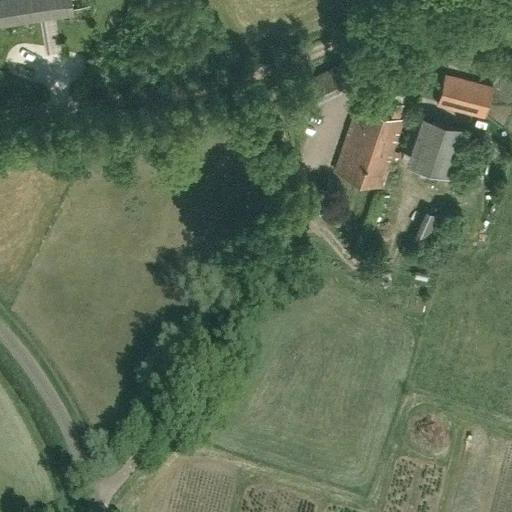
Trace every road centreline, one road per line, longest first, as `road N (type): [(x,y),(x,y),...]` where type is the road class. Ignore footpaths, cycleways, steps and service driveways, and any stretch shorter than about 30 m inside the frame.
road 1 (track): [(0,114),(120,102),(273,71),(415,0)]
road 2 (unclassified): [(95,511),(51,399),(0,330)]
